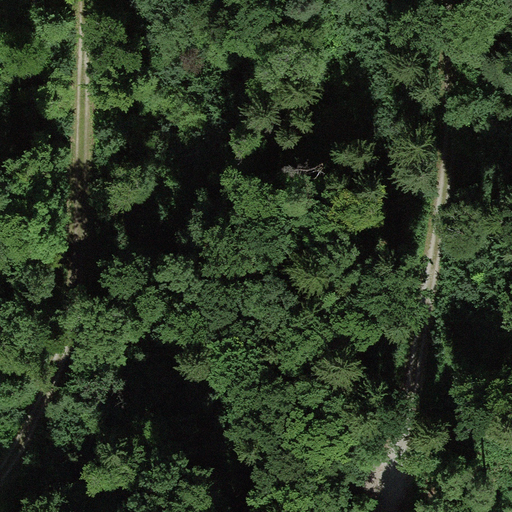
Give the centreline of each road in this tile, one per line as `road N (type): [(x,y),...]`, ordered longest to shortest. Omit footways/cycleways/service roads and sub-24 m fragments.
road 1 (track): [(456,0),(447,201),(390,511)]
road 2 (track): [(0,482),(39,412),(80,269),(87,0)]
